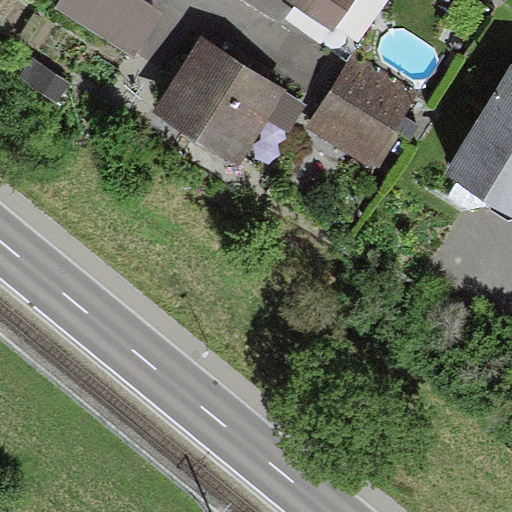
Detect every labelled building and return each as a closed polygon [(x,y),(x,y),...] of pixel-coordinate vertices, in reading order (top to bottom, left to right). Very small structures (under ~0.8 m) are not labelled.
[(152,11),(133,0),(66,0),(62,7),(129,49),(152,11)] [(309,0),(299,15),(326,34),(349,0),(309,0)] [(213,45),(159,131),(228,174),(283,88),(213,45)] [(452,159),(511,195),(511,61),(452,159)] [(415,101),(354,62),(310,130),(371,170),(415,101)]
